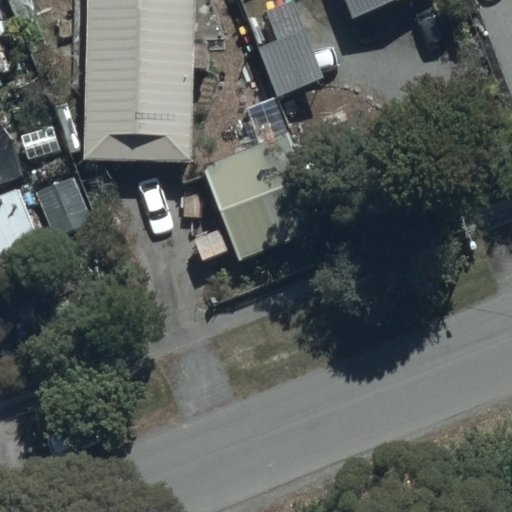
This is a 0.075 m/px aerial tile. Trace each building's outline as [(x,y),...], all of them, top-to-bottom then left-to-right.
[(200,0),(89,0),(86,174),(196,177),(200,0)] [(440,0),(341,0),(355,34),(440,0)] [(281,50),(260,59),(280,110),(327,91),(295,12),(269,22),(281,50)] [(52,102),(12,117),(34,178),(75,164),(52,102)] [(288,144),(205,177),(243,274),(326,241),(288,144)] [(77,186),(37,200),(54,248),(94,234),(77,186)] [(25,218),(0,229),(0,272),(41,254),(25,218)] [(59,289),(0,309),(0,353),(73,328),(59,289)]
